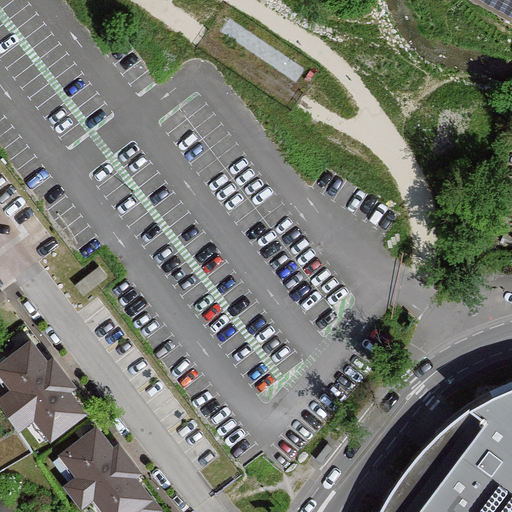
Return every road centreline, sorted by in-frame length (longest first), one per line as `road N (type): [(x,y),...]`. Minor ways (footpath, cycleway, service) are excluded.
road 1 (track): [(419,298),(426,229),(404,171),(299,99)]
road 2 (track): [(404,171),(348,75),(242,0)]
road 3 (tertiary): [(348,471),(425,379),(511,335)]
